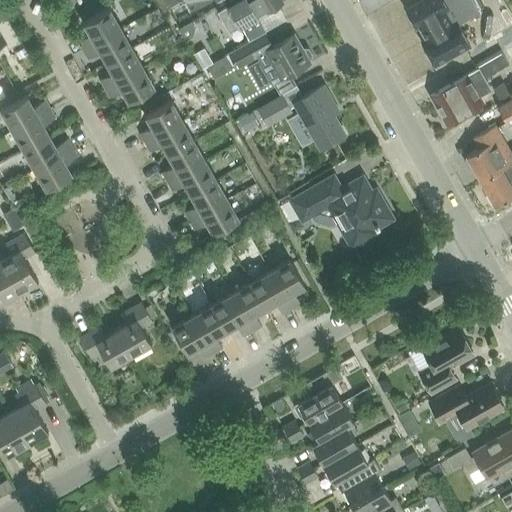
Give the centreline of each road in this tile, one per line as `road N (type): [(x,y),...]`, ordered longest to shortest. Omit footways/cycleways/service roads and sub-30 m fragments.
road 1 (residential): [(47,325),(53,309),(143,258),(152,231),(20,0)]
road 2 (residential): [(474,249),(334,0)]
road 3 (residential): [(231,387),(474,249)]
road 4 (residential): [(114,454),(47,325)]
road 5 (residential): [(282,511),(265,448),(231,387)]
road 6 (residential): [(114,454),(231,387)]
